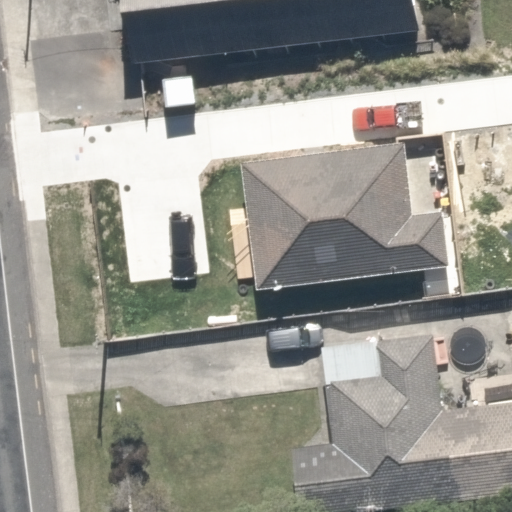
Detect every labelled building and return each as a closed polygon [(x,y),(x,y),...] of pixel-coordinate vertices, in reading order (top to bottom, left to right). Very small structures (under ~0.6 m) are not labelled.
[(421,0),(89,0),(99,88),(427,53),(421,0)] [(511,99),(482,103),(494,196),(511,193),(511,99)] [(403,173),(212,183),(220,321),(429,310),(425,237),(406,239),(403,173)] [(511,326),(500,328),(505,400),(511,400),(511,326)] [(317,353),(233,358),(235,397),(319,392),(317,353)] [(252,468),(254,511),(511,511),(511,414),(396,421),(394,372),(345,375),(347,405),(293,408),(296,465),(252,468)]
